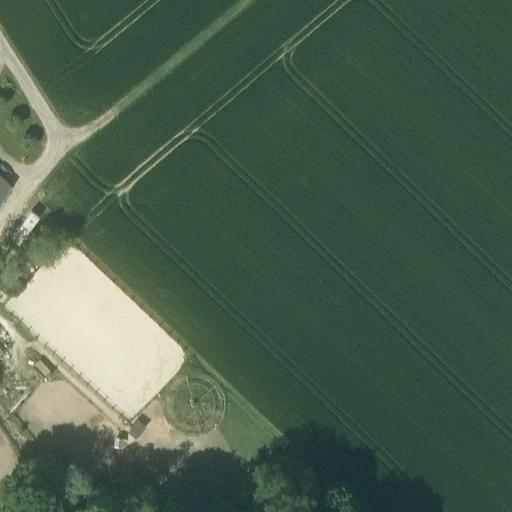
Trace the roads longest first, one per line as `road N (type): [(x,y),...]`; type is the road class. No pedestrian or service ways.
road 1 (track): [(241,0),(74,137)]
road 2 (unclassified): [(0,27),(74,137)]
